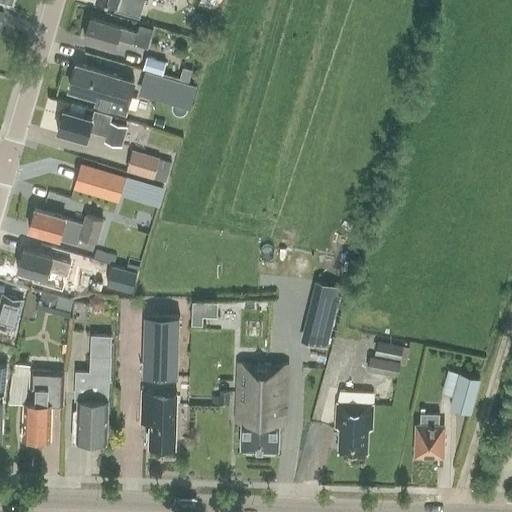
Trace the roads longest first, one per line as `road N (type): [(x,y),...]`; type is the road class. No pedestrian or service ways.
road 1 (secondary): [(261,511),(0,502)]
road 2 (unclassified): [(8,161),(55,0)]
